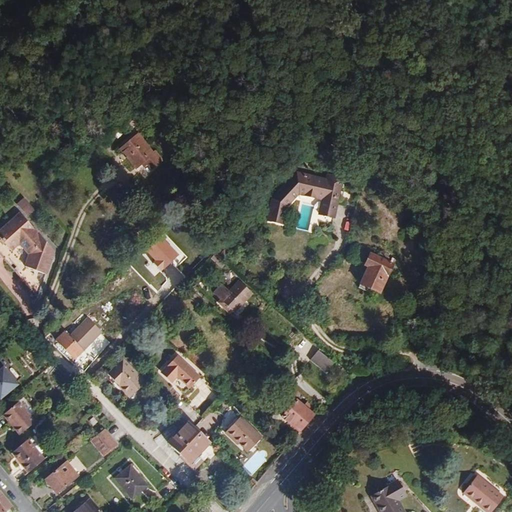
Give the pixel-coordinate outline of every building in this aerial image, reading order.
[(125,112),(116,105),(103,119),(112,126),(125,112)] [(138,156),(114,134),(98,149),(118,168),(123,162),(128,167),(138,156)] [(337,179),(324,178),(324,182),(295,180),(269,208),(266,232),(281,234),(283,215),(297,200),(321,202),(322,210),(336,210),(337,179)] [(311,232),(313,207),(299,207),(299,231),(311,232)] [(17,210),(0,228),(0,253),(41,293),(55,248),(17,210)] [(206,270),(211,274),(222,264),(217,258),(206,270)] [(390,277),(354,258),(347,271),(365,281),(355,299),(373,309),(390,277)] [(232,290),(224,285),(215,295),(236,313),(252,294),(239,282),(232,290)] [(0,315),(4,320),(9,314),(0,305),(0,315)] [(77,373),(105,343),(91,331),(73,347),(70,344),(59,355),(77,373)] [(0,399),(16,386),(2,369),(3,367),(0,363),(0,399)] [(147,388),(125,366),(108,381),(130,404),(147,388)] [(182,403),(184,404),(190,400),(200,388),(176,366),(162,379),(173,391),(172,393),(182,403)] [(315,366),(308,376),(314,380),(321,371),(315,366)] [(73,391),(76,387),(71,382),(67,385),(72,391),(73,391)] [(83,394),(76,387),(73,391),(79,398),(83,394)] [(19,435),(35,422),(18,402),(3,415),(19,435)] [(289,436),(303,420),(285,405),(272,420),(289,436)] [(98,422),(93,417),(89,421),(93,426),(98,422)] [(253,443),(232,422),(218,436),(239,458),(253,443)] [(117,444),(104,429),(91,440),(103,456),(117,444)] [(215,458),(193,436),(190,432),(170,453),(195,478),(215,458)] [(11,453),(28,473),(44,459),(28,439),(11,453)] [(66,461),(44,480),(56,495),(79,476),(66,461)] [(147,486),(130,466),(115,478),(132,499),(147,486)] [(482,505),(480,508),(485,511),(491,511),(503,497),(477,475),(464,491),(482,505)] [(398,480),(370,496),(379,511),(404,511),(398,501),(406,496),(398,480)] [(0,511),(5,511),(13,506),(0,490),(0,511)] [(462,493),(480,508),(482,505),(464,491),(462,493)] [(99,511),(89,500),(75,511),(99,511)]
